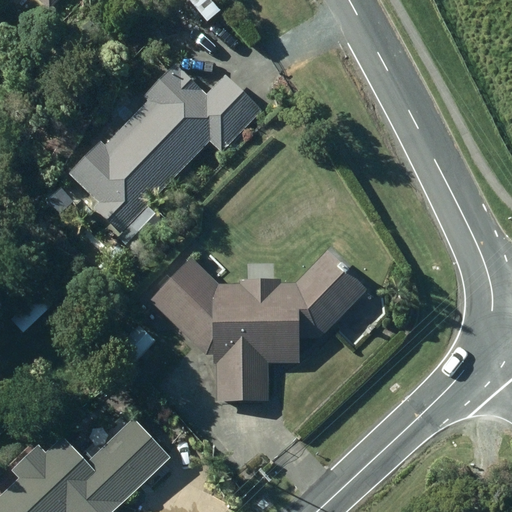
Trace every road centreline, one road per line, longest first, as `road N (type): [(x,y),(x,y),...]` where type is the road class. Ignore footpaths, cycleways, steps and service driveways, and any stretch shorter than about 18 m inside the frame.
road 1 (tertiary): [(486,339),(492,296),(474,236),(349,0)]
road 2 (tertiary): [(486,339),(455,382),(315,511)]
